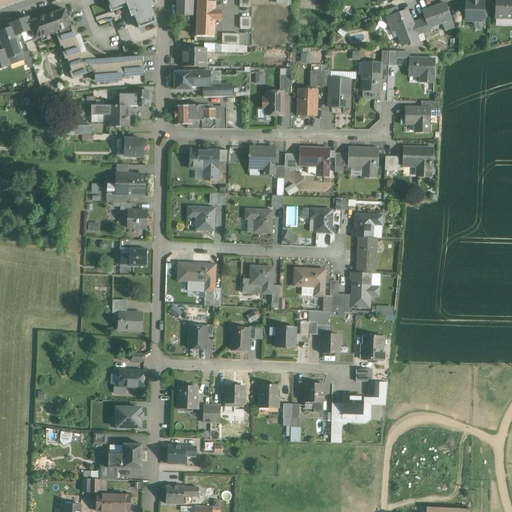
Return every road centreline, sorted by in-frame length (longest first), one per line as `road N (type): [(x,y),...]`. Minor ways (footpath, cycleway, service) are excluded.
road 1 (residential): [(163,134),(372,135),(385,125)]
road 2 (residential): [(156,363),(349,370)]
road 3 (residential): [(159,245),(345,255)]
road 4 (residential): [(153,511),(156,363)]
road 5 (residential): [(163,134),(163,0)]
